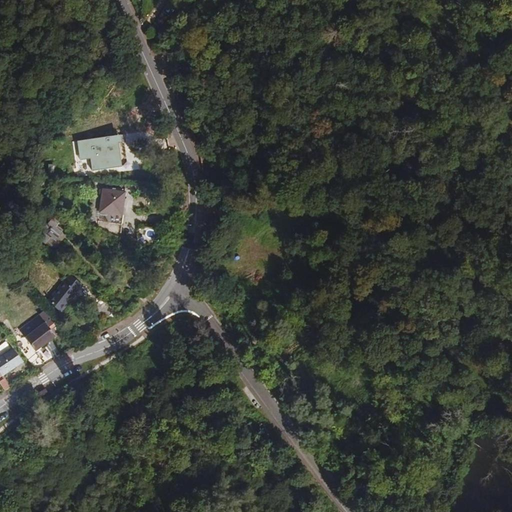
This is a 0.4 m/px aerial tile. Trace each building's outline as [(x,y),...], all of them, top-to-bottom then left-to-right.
[(168,4),(163,11),(170,15),(174,8),(168,4)] [(122,169),(115,144),(89,151),(95,175),(122,169)] [(35,184),(37,210),(51,210),(52,184),(35,184)] [(107,226),(132,227),(132,217),(127,216),(128,196),(109,195),(107,226)] [(58,228),(51,224),(39,242),(47,247),(50,242),(54,244),(60,235),(55,232),(58,228)] [(75,278),(63,269),(44,296),(56,305),(75,278)] [(77,302),(67,295),(57,308),(68,315),(77,302)] [(33,350),(61,329),(53,319),(46,325),(37,313),(18,327),(33,350)] [(245,334),(241,337),(247,345),(251,341),(245,334)] [(0,371),(12,363),(0,345),(0,371)] [(31,371),(52,355),(45,346),(24,360),(31,371)]
